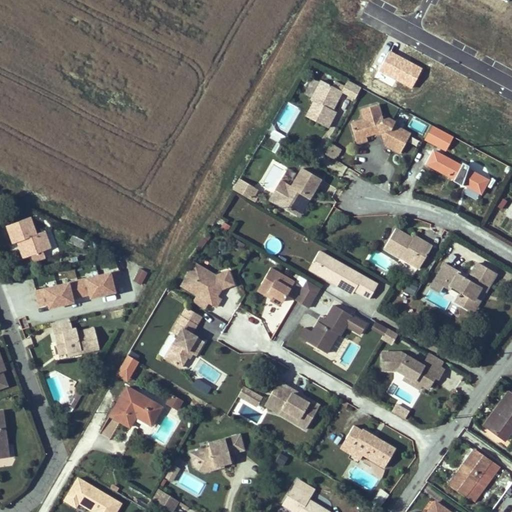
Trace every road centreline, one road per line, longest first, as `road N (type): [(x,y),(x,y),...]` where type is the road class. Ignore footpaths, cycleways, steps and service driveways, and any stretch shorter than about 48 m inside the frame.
road 1 (residential): [(15,511),(38,492),(56,457),(0,302)]
road 2 (residential): [(257,337),(439,447)]
road 3 (residential): [(360,195),(440,212),(511,254)]
road 4 (residential): [(490,379),(349,296)]
road 5 (residential): [(511,78),(425,31),(443,0)]
